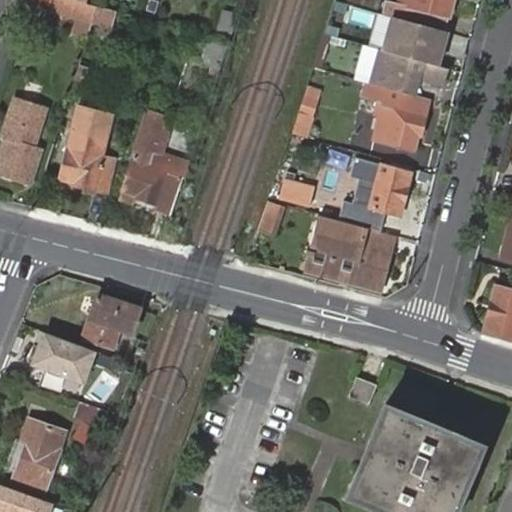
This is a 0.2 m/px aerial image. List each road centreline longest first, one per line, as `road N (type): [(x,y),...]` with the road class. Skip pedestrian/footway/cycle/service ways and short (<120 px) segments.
road 1 (tertiary): [(29,233),(424,339)]
road 2 (residential): [(424,339),(511,0)]
road 3 (residential): [(211,509),(272,342)]
